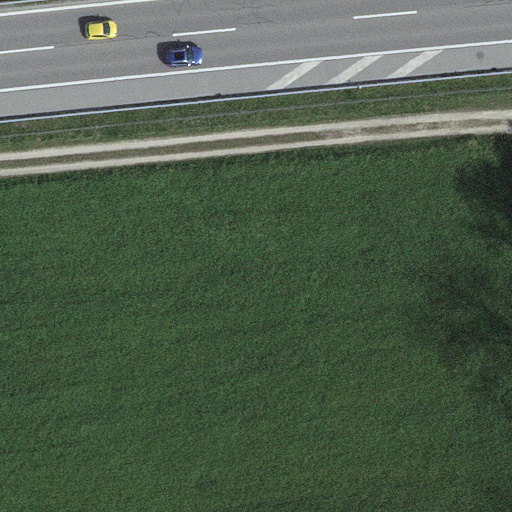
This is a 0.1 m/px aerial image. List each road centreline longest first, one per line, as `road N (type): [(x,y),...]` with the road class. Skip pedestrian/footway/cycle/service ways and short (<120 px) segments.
road 1 (track): [(0,168),(511,117)]
road 2 (motorway): [(0,52),(511,3)]
